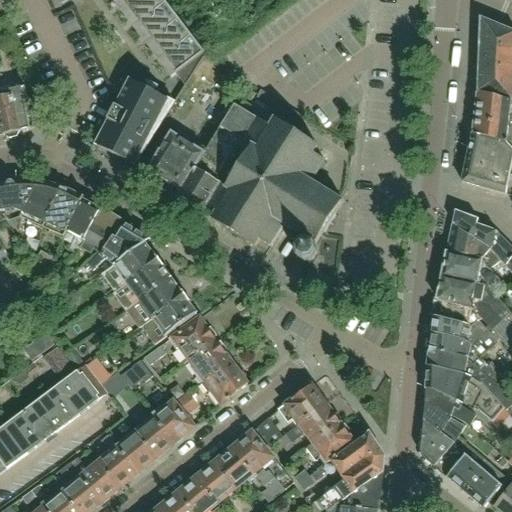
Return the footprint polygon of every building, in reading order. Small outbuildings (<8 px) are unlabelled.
[(119,0),(126,9),(137,0),(119,0)] [(163,0),(137,0),(126,9),(139,26),(167,4),(163,0)] [(167,4),(139,26),(152,43),(180,21),(167,4)] [(510,111),(511,112),(511,31),(480,18),(480,20),(479,55),(477,92),(511,104),(510,108),(510,111)] [(180,21),(152,43),(165,60),(193,38),(180,21)] [(185,87),(206,55),(193,38),(165,60),(176,75),(183,84),(185,87)] [(22,52),(30,70),(54,59),(45,41),(22,52)] [(174,104),(173,103),(130,81),(119,103),(116,107),(115,107),(108,121),(109,122),(108,124),(96,146),(96,147),(135,167),(142,156),(174,105),(174,104)] [(28,102),(25,88),(11,91),(10,88),(10,87),(0,89),(0,136),(3,136),(4,136),(8,140),(16,138),(19,132),(22,131),(30,129),(24,103),(28,102)] [(251,102),(255,94),(246,89),(243,94),(242,96),(251,102)] [(508,144),(511,149),(511,112),(510,111),(510,108),(511,104),(477,92),(477,93),(477,95),(475,114),(472,135),(508,144)] [(311,183),(325,161),(314,155),(318,147),(275,121),(270,128),(235,105),(204,155),(205,156),(177,200),(201,215),(205,208),(216,215),(212,222),(255,248),(259,241),(271,248),(284,227),(287,228),(286,230),(288,231),(289,230),(300,236),(299,238),(301,239),(302,237),(303,238),(301,243),(300,243),(296,250),(297,258),(304,263),(313,261),(317,254),(315,245),(323,232),(325,234),(336,216),(334,215),(342,202),(341,202),(342,200),(340,199),(339,200),(329,194),(330,193),(327,191),(326,192),(317,186),(318,185),(315,183),(314,185),(311,183)] [(177,200),(205,156),(204,155),(171,135),(165,145),(159,141),(149,158),(154,162),(148,172),(165,182),(160,189),(177,200)] [(507,196),(511,169),(511,149),(508,144),(472,135),(462,183),(507,196)] [(23,212),(34,191),(34,184),(25,184),(23,184),(0,187),(0,211),(15,231),(21,219),(20,218),(23,212)] [(43,228),(61,189),(48,186),(40,185),(34,184),(34,191),(23,212),(20,218),(21,219),(15,231),(18,235),(23,219),(27,221),(26,223),(41,231),(43,228)] [(66,232),(84,200),(72,194),(63,190),(61,189),(43,228),(49,231),(48,234),(61,240),(66,232)] [(79,249),(101,210),(84,200),(66,232),(74,237),(67,250),(74,253),(79,249)] [(117,241),(126,225),(101,210),(79,249),(90,255),(94,249),(105,254),(114,239),(117,241)] [(511,247),(496,231),(477,225),(478,220),(457,212),(453,225),(486,243),(492,247),(503,261),(511,271),(511,247)] [(115,266),(144,244),(150,240),(150,239),(126,225),(117,241),(114,239),(105,254),(103,259),(98,256),(87,265),(94,272),(107,261),(115,266)] [(492,247),(486,243),(453,225),(448,253),(483,258),(482,259),(491,270),(503,261),(492,247)] [(38,244),(28,240),(26,244),(35,255),(38,244)] [(116,293),(159,261),(154,255),(153,256),(144,244),(115,266),(103,274),(116,293)] [(44,267),(45,268),(51,261),(53,259),(50,257),(42,252),(37,258),(44,267)] [(491,270),(482,259),(483,258),(448,253),(442,278),(477,283),(485,284),(487,285),(489,275),(492,272),(491,270)] [(51,261),(45,268),(43,271),(50,280),(56,274),(58,271),(57,269),(51,261)] [(128,311),(130,310),(171,280),(162,268),(163,267),(159,261),(116,293),(116,298),(124,310),(128,311)] [(50,280),(58,291),(65,286),(56,274),(50,280)] [(438,302),(472,308),(472,307),(475,308),(483,318),(493,330),(504,322),(502,320),(511,314),(487,286),(485,286),(485,284),(477,283),(442,278),(438,302)] [(142,328),(186,297),(181,290),(179,292),(171,280),(130,310),(142,328)] [(65,286),(58,291),(66,301),(73,296),(65,286)] [(166,339),(197,316),(189,304),(190,303),(186,297),(142,328),(141,329),(147,336),(158,328),(166,339)] [(479,321),(483,318),(475,308),(472,307),(472,308),(438,302),(437,304),(435,318),(469,327),(470,322),(477,323),(479,321)] [(60,332),(47,315),(39,321),(52,338),(60,332)] [(499,342),(479,321),(477,323),(470,322),(469,327),(435,318),(433,333),(465,342),(471,346),(470,349),(481,361),(483,360),(486,358),(484,354),(499,342)] [(188,361),(216,341),(214,338),(215,335),(213,330),(209,331),(206,326),(205,327),(200,320),(170,342),(175,351),(179,349),(188,361)] [(471,346),(465,342),(433,333),(430,349),(467,359),(469,360),(487,375),(497,386),(502,381),(483,360),(481,361),(470,349),(471,346)] [(69,354),(73,351),(65,341),(58,346),(65,357),(69,354)] [(231,363),(226,356),(226,355),(223,352),(225,348),(222,344),(219,345),(216,341),(188,361),(198,374),(195,376),(201,385),(231,363)] [(149,366),(165,355),(160,348),(144,359),(149,366)] [(467,359),(430,349),(429,358),(428,367),(467,376),(476,380),(481,383),(482,384),(511,420),(511,404),(497,386),(487,375),(469,360),(467,359)] [(83,366),(73,351),(69,354),(65,357),(76,371),(83,366)] [(109,381),(94,362),(88,367),(103,386),(109,381)] [(133,368),(146,384),(153,379),(141,362),(133,368)] [(221,407),(247,385),(244,381),(246,378),(243,373),(239,374),(231,363),(201,385),(207,394),(210,392),(221,407)] [(103,386),(88,367),(0,431),(0,474),(107,397),(109,395),(103,386)] [(511,420),(482,384),(481,383),(476,380),(467,376),(428,367),(427,390),(437,391),(457,402),(456,403),(464,408),(472,414),(476,408),(499,427),(497,429),(510,440),(511,438),(511,420)] [(129,388),(119,374),(109,381),(103,386),(109,395),(113,400),(129,388)] [(326,406),(319,396),(321,393),(318,389),(315,389),(312,386),(278,412),(279,412),(286,423),(287,423),(288,425),(293,421),(297,428),(326,406)] [(464,408),(456,403),(457,402),(437,391),(427,390),(427,405),(431,405),(466,426),(470,430),(476,421),(493,432),(497,429),(499,427),(476,408),(472,414),(464,408)] [(189,395),(175,405),(185,418),(199,408),(189,395)] [(185,418),(175,405),(174,405),(173,403),(162,412),(160,410),(153,416),(175,444),(185,436),(186,436),(190,433),(191,431),(193,428),(185,418)] [(424,421),(453,446),(466,426),(431,405),(427,405),(427,410),(424,421)] [(314,445),(341,424),(339,422),(339,417),(336,414),(333,414),(331,411),(330,412),(326,406),(297,428),(280,441),(286,448),(292,444),(305,434),(313,445),(314,445)] [(175,444),(153,416),(134,431),(136,433),(156,459),(160,456),(161,456),(165,453),(166,451),(175,444)] [(283,438),(270,421),(257,431),(270,448),(283,438)] [(466,457),(453,446),(424,421),(421,452),(423,458),(434,467),(447,479),(466,457)] [(326,467),(354,444),(349,437),(350,437),(348,434),(351,433),(345,425),(342,427),(341,424),(314,445),(313,445),(306,450),(316,463),(321,460),(326,467)] [(156,459),(136,433),(125,442),(124,440),(116,446),(137,474),(147,466),(149,466),(153,463),(154,461),(156,459)] [(262,468),(273,459),(252,433),(248,436),(247,436),(243,440),(242,441),(233,448),(256,477),(257,477),(267,490),(274,499),(285,491),(269,472),(266,474),(262,468)] [(343,479),(381,452),(374,440),(370,435),(369,434),(354,444),(326,467),(312,476),(317,484),(336,470),(343,479)] [(106,449),(113,443),(109,438),(102,443),(106,449)] [(137,474),(116,446),(108,452),(110,455),(99,464),(119,489),(123,486),(124,486),(128,483),(129,481),(137,474)] [(256,477),(233,448),(223,456),(222,457),(218,460),(217,461),(215,463),(236,490),(247,480),(249,483),(256,477)] [(334,511),(338,509),(383,474),(385,458),(381,452),(343,479),(345,482),(342,483),(318,500),(326,511),(334,511)] [(493,480),(466,457),(447,479),(483,510),(502,488),(493,480)] [(119,489),(99,464),(88,472),(79,459),(70,466),(100,504),(111,496),(113,496),(117,493),(117,490),(119,489)] [(236,490),(215,463),(211,466),(210,466),(206,470),(205,472),(196,478),(219,507),(228,500),(226,497),(236,490)] [(511,467),(507,463),(493,480),(502,488),(511,476),(511,467)] [(100,504),(70,466),(59,474),(68,485),(72,482),(74,484),(62,494),(76,511),(91,511),(92,511),(100,504)] [(296,480),(300,485),(310,478),(306,473),(296,480)] [(376,511),(378,511),(383,474),(338,509),(376,511)] [(213,511),(219,507),(196,478),(187,486),(185,486),(181,489),(181,491),(178,494),(192,511),(208,511),(210,510),(211,511),(213,511)] [(315,485),(310,478),(300,485),(305,492),(315,485)] [(499,511),(511,511),(511,485),(494,508),(499,511)] [(41,487),(31,493),(35,500),(45,493),(41,487)] [(274,499),(267,490),(260,495),(268,504),(274,499)] [(21,500),(25,507),(35,500),(31,493),(21,500)] [(76,511),(62,494),(51,502),(50,500),(42,507),(45,511),(76,511)] [(192,511),(178,494),(175,496),(173,496),(169,500),(168,502),(160,509),(162,511),(192,511)]
